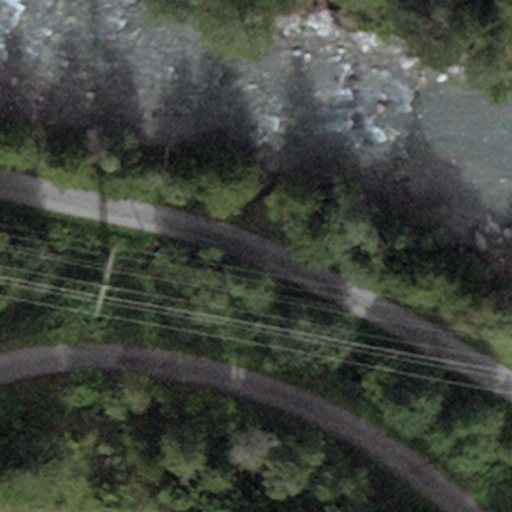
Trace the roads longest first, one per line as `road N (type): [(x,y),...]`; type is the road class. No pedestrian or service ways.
road 1 (track): [(0,213),(204,261),(309,299),(511,397)]
road 2 (track): [(461,511),(353,429),(263,392),(174,366),(65,360),(0,372)]
